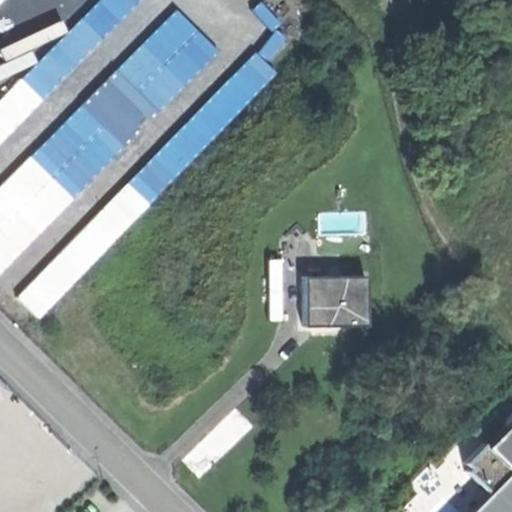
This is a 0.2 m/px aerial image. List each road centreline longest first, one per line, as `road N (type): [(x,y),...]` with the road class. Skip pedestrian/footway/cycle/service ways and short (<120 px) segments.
road 1 (track): [(511,334),(429,216),(374,46),(330,0)]
road 2 (unclassified): [(0,343),(170,511)]
